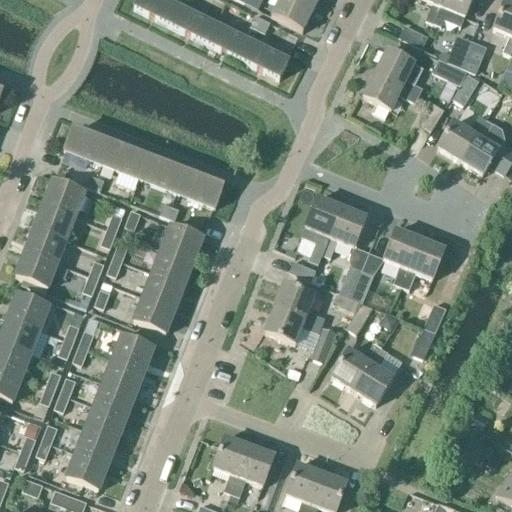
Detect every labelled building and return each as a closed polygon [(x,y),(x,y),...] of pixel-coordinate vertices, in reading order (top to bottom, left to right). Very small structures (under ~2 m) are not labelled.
[(178,13),(151,0),(139,0),(133,14),(169,32),(178,13)] [(313,14),(284,0),(280,0),(270,21),(301,37),(313,14)] [(319,0),(284,0),(313,14),(319,0)] [(432,30),(444,0),(415,0),(414,3),(431,10),(424,26),(432,30)] [(472,0),(444,0),(432,30),(440,33),(446,16),(463,23),(472,0)] [(501,58),(509,62),(511,54),(511,9),(504,6),(492,35),(508,42),(501,58)] [(214,31),(178,13),(169,32),(205,49),(214,31)] [(262,25),(254,21),(249,32),(256,35),(262,25)] [(269,28),(262,25),(256,35),(264,39),(269,28)] [(426,41),(404,30),(397,44),(419,55),(426,41)] [(251,49),(214,31),(205,49),(241,67),(251,49)] [(469,47),(456,42),(446,68),(458,73),(469,47)] [(469,47),(458,73),(473,79),(484,53),(469,47)] [(287,66),(251,49),(241,67),(278,85),(287,66)] [(373,79),(417,102),(421,94),(405,85),(413,69),(385,55),(373,79)] [(459,91),(465,78),(437,66),(431,78),(459,91)] [(417,102),(373,79),(361,103),(389,117),(397,100),(414,109),(417,102)] [(451,105),(462,112),(478,86),(466,79),(451,105)] [(434,110),(431,109),(418,130),(429,137),(442,116),(434,110)] [(458,167),(485,125),(477,120),(467,136),(453,127),(436,154),(458,167)] [(485,125),(458,167),(481,181),(487,171),(503,181),(511,166),(511,154),(500,148),(496,154),(482,145),(492,130),(485,125)] [(108,151),(70,136),(63,156),(100,170),(108,151)] [(146,166),(108,151),(100,170),(138,185),(146,166)] [(183,180),(146,166),(138,185),(176,199),(183,180)] [(95,183),(88,180),(83,192),(91,195),(95,183)] [(221,195),(183,180),(176,199),(214,214),(221,195)] [(103,186),(95,183),(91,195),(98,198),(103,186)] [(74,223),(83,199),(51,187),(42,211),(74,223)] [(321,260),(340,213),(316,203),(303,234),(304,234),(300,243),(314,248),(307,267),(316,271),(321,260)] [(170,212),(163,209),(158,221),(166,224),(170,212)] [(65,247),(74,223),(42,211),(32,234),(65,247)] [(178,215),(170,212),(166,224),(173,227),(178,215)] [(340,213),(321,260),(329,264),(336,247),(352,254),(365,223),(340,213)] [(139,220),(130,217),(124,232),(133,236),(139,220)] [(105,235),(114,239),(121,223),(111,220),(105,235)] [(169,232),(160,256),(192,268),(201,245),(169,232)] [(55,271),(65,247),(32,234),(23,258),(55,271)] [(114,239),(105,235),(99,251),(108,255),(114,239)] [(400,293),(419,245),(395,235),(382,266),(398,273),(392,290),(400,293)] [(419,245),(400,293),(408,296),(415,279),(431,286),(443,255),(419,245)] [(111,264),(121,267),(127,252),(117,248),(111,264)] [(160,256),(151,280),(183,292),(192,268),(160,256)] [(55,271),(23,258),(14,282),(46,294),(55,271)] [(121,267),(111,264),(106,279),(115,283),(121,267)] [(87,282),(97,285),(103,270),(93,266),(87,282)] [(310,287),(314,276),(292,267),(288,278),(310,287)] [(349,304),(360,277),(348,272),(337,299),(349,304)] [(372,282),(360,277),(349,304),(358,308),(360,309),(361,309),(372,282)] [(151,280),(141,303),(174,316),(183,292),(151,280)] [(97,285),(87,282),(81,297),(91,301),(97,285)] [(272,313),(320,332),(324,324),(307,317),(313,301),(282,289),(272,313)] [(108,299),(99,295),(93,311),(102,315),(108,299)] [(353,318),(358,308),(349,304),(337,299),(335,298),(330,309),(353,318)] [(6,324),(38,336),(48,312),(16,300),(6,324)] [(174,316),(141,303),(132,327),(164,339),(174,316)] [(344,334),(355,340),(372,313),(361,309),(360,309),(344,334)] [(422,334),(434,339),(445,315),(432,310),(422,334)] [(320,332),(272,313),(263,338),(294,350),(301,333),(317,340),(320,332)] [(385,320),(383,326),(384,331),(390,334),(394,325),(385,320)] [(0,348),(29,360),(38,336),(6,324),(0,340),(0,348)] [(62,345),(72,349),(78,333),(68,330),(62,345)] [(334,339),(321,334),(309,364),(323,369),(334,339)] [(77,352),(86,356),(92,340),(83,337),(77,352)] [(111,365),(143,377),(152,354),(120,341),(111,365)] [(72,349),(62,345),(56,361),(66,365),(72,349)] [(0,375),(20,384),(29,360),(0,348),(0,375)] [(330,383),(352,397),(379,354),(371,349),(362,364),(347,355),(330,383)] [(86,356),(77,352),(71,368),(80,371),(86,356)] [(220,363),(234,365),(236,355),(221,353),(220,363)] [(379,354),(352,397),(374,411),(392,383),(377,373),(386,358),(379,354)] [(111,365),(102,389),(134,401),(143,377),(111,365)] [(295,391),(303,395),(313,373),(305,369),(295,391)] [(0,403),(11,408),(20,384),(0,375),(0,403)] [(44,393),(53,396),(60,380),(50,377),(44,393)] [(58,399),(68,403),(74,387),(64,384),(58,399)] [(102,389),(93,412),(125,425),(134,401),(102,389)] [(53,396),(44,393),(38,408),(47,412),(53,396)] [(68,403),(58,399),(52,415),(62,418),(68,403)] [(93,412),(83,436),(115,448),(125,425),(93,412)] [(31,428),(26,438),(36,442),(40,432),(31,428)] [(40,446),(50,450),(56,434),(47,430),(40,446)] [(74,460),(106,472),(115,448),(83,436),(74,460)] [(19,457),(29,461),(35,445),(25,441),(19,457)] [(222,497),(230,500),(248,452),(224,443),(212,474),(228,480),(222,497)] [(50,450),(40,446),(34,462),(44,466),(50,450)] [(248,452),(230,500),(238,503),(244,486),(261,492),(273,461),(248,452)] [(29,461),(19,457),(13,473),(23,476),(29,461)] [(97,496),(106,472),(74,460),(65,483),(68,484),(64,494),(85,501),(88,492),(97,496)] [(298,511),(307,511),(320,479),(296,470),(284,501),(301,507),(298,511)] [(511,474),(511,475),(495,501),(511,511),(511,474)] [(320,479),(307,511),(336,511),(345,488),(320,479)] [(41,491),(26,485),(21,496),(37,502),(41,491)] [(83,511),(85,507),(54,495),(49,507),(61,511),(83,511)]
